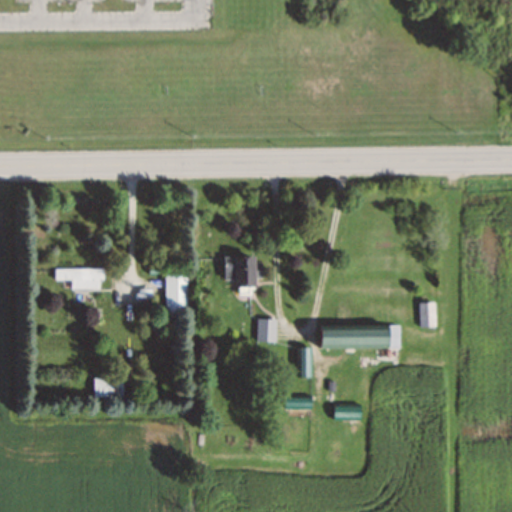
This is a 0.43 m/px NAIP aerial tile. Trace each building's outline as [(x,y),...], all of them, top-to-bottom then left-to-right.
[(253,257),(223,257),(223,280),(234,280),(234,289),(253,289),(253,257)] [(70,289),(101,289),(101,268),(53,268),(53,281),(70,281),(70,289)] [(164,317),(186,317),(186,273),(164,273),(164,317)] [(435,327),(435,303),(418,303),(418,327),(435,327)] [(318,326),(318,349),(399,349),(399,326),(318,326)] [(310,378),(310,348),(296,348),(296,378),(310,378)] [(92,396),(122,396),(122,377),(92,377),(92,396)] [(284,398),(284,409),(309,409),(309,398),(284,398)]
